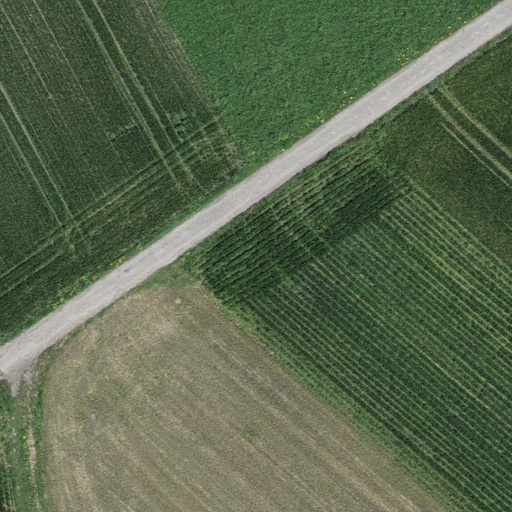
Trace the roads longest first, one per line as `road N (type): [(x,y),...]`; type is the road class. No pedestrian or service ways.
road 1 (track): [(511,16),(0,372)]
road 2 (track): [(15,362),(32,511)]
